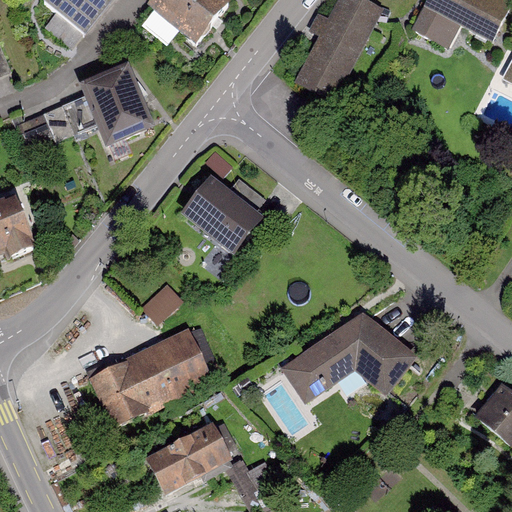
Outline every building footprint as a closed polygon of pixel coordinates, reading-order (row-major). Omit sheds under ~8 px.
[(123,0),(53,0),(46,9),(89,43),(123,0)] [(209,0),(160,0),(148,15),(194,54),(225,13),(209,0)] [(385,18),(344,0),(295,88),(337,108),(385,18)] [(435,0),(417,38),(453,55),(463,34),(497,51),(511,20),(511,5),(500,0),(435,0)] [(0,87),(13,82),(0,52),(0,87)] [(129,78),(83,96),(105,153),(152,134),(129,78)] [(214,183),(183,220),(234,263),(261,225),(214,183)] [(11,207),(0,211),(0,265),(29,255),(11,207)] [(171,288),(144,308),(159,327),(186,306),(171,288)] [(356,315),(280,367),(312,412),(355,382),(389,408),(422,364),(356,315)] [(185,334),(95,383),(123,433),(213,384),(185,334)] [(511,403),(498,394),(476,424),(511,449),(511,403)] [(216,433),(148,468),(166,503),(234,467),(216,433)] [(267,464),(249,474),(245,466),(230,475),(251,511),(260,511),(286,497),(267,464)]
